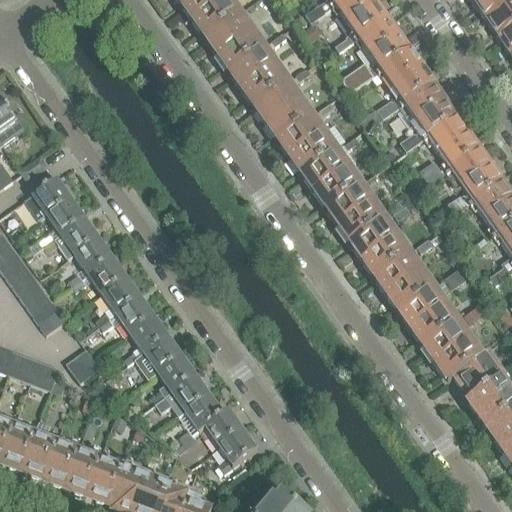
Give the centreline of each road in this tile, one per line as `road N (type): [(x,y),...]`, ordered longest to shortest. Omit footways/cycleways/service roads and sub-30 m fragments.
road 1 (residential): [(124,0),(487,511)]
road 2 (residential): [(337,511),(2,34)]
road 3 (residential): [(511,131),(418,0)]
